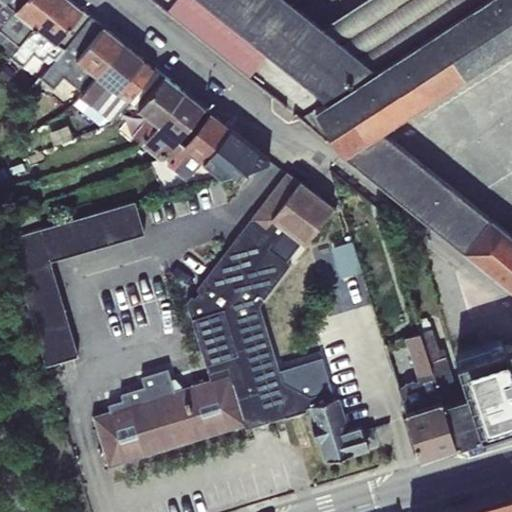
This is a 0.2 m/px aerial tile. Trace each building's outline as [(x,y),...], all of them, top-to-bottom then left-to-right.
[(0,0),(0,24),(15,9),(22,0),(0,0)] [(54,0),(22,0),(15,9),(34,24),(54,0)] [(82,9),(71,0),(54,0),(34,24),(35,25),(55,41),(82,9)] [(200,0),(178,0),(171,9),(253,76),(269,56),(200,0)] [(204,0),(328,99),(376,69),(321,25),(292,2),(290,0),(204,0)] [(511,0),(481,0),(376,69),(328,99),(314,108),(344,153),(380,129),(511,43),(511,0)] [(376,69),(481,0),(359,0),(321,25),(376,69)] [(0,50),(8,57),(10,55),(35,25),(34,24),(15,9),(0,24),(0,50)] [(102,25),(82,9),(55,41),(35,25),(10,55),(23,65),(34,51),(50,64),(32,85),(39,91),(55,72),(53,70),(62,58),(72,66),(78,58),(76,57),(102,25)] [(123,41),(102,25),(76,57),(78,58),(97,73),(123,41)] [(143,57),(123,41),(97,73),(97,74),(116,89),(143,57)] [(155,67),(143,57),(116,89),(97,74),(73,102),(100,125),(112,120),(129,100),(155,67)] [(73,102),(97,74),(97,73),(78,58),(72,66),(54,87),(73,102)] [(165,74),(155,67),(129,100),(138,108),(165,74)] [(184,90),(165,74),(138,108),(148,115),(158,123),(184,90)] [(158,124),(142,144),(166,163),(184,143),(185,142),(179,138),(204,106),(184,90),(158,123),(158,124)] [(179,138),(185,142),(209,110),(204,106),(179,138)] [(230,126),(209,110),(185,142),(184,143),(203,159),(220,138),(230,126)] [(158,124),(158,123),(148,115),(132,135),(142,144),(158,124)] [(511,233),(380,129),(344,153),(511,288),(511,233)] [(231,148),(220,138),(203,159),(204,160),(214,169),(231,148)] [(187,179),(204,160),(203,159),(184,143),(166,163),(187,179)] [(221,297),(221,298),(274,284),(291,261),(272,247),(287,227),(305,241),(332,205),(305,240),(274,216),(265,228),(251,217),(286,171),(300,181),(287,171),(286,171),(211,269),(219,297),(221,297)] [(286,171),(251,217),(265,228),(274,216),(273,215),(300,181),(286,171)] [(305,240),(332,205),(300,181),(273,215),(274,216),(305,240)] [(300,181),(332,205),(332,204),(300,181)] [(12,214),(36,205),(35,204),(31,193),(7,201),(11,212),(12,214)] [(57,284),(50,259),(144,231),(134,198),(7,236),(33,322),(46,318),(38,290),(57,284)] [(36,204),(35,204),(36,205),(12,214),(11,212),(0,215),(4,229),(41,218),(36,204)] [(336,245),(345,275),(365,268),(355,238),(336,245)] [(428,246),(419,240),(423,252),(428,246)] [(189,307),(219,297),(211,269),(187,301),(189,307)] [(46,318),(33,322),(46,363),(78,353),(57,284),(38,290),(46,318)] [(259,303),(274,284),(221,298),(249,391),(268,401),(276,419),(309,409),(325,460),(367,448),(361,421),(347,424),(339,393),(330,396),(328,390),(312,395),(282,380),(259,303)] [(189,307),(192,317),(223,308),(219,297),(189,307)] [(221,297),(219,297),(223,308),(249,391),(221,298),(221,297)] [(92,413),(108,466),(121,461),(144,454),(244,423),(236,395),(249,391),(223,308),(192,317),(209,378),(131,402),(124,382),(103,388),(109,408),(92,413)] [(443,403),(460,397),(444,347),(439,348),(432,327),(420,331),(441,398),(443,403)] [(398,387),(405,410),(441,398),(420,331),(405,336),(419,381),(413,379),(406,381),(403,385),(398,387)] [(465,386),(468,395),(511,380),(511,365),(506,347),(502,339),(493,349),(501,374),(465,386)] [(511,380),(468,395),(480,436),(511,425),(511,380)] [(245,428),(276,419),(268,401),(249,391),(236,395),(244,423),(245,428)] [(443,403),(456,443),(480,436),(468,395),(460,397),(443,403)] [(441,398),(405,410),(420,455),(456,443),(443,403),(441,398)] [(144,454),(121,461),(125,463),(142,458),(144,454)] [(508,511),(504,495),(470,505),(472,511),(508,511)]
